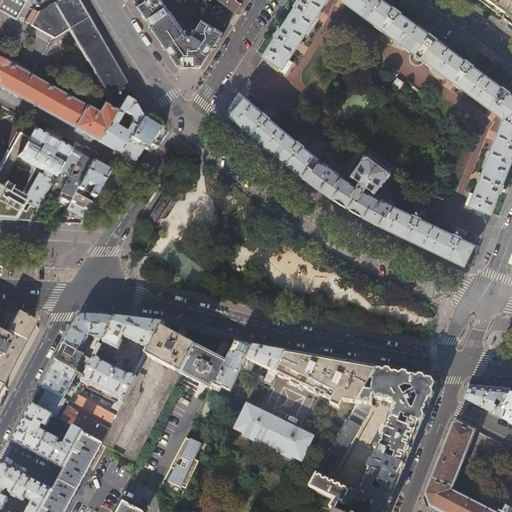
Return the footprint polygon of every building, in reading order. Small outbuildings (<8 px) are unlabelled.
[(98,142),(125,97),(129,89),(118,70),(104,46),(89,20),(76,0),(60,0),(40,13),(32,25),(54,39),(69,30),(108,96),(97,115),(0,60),(0,11),(16,20),(27,1),(25,0),(0,0),(0,88),(66,125),(98,142)] [(216,41),(222,32),(214,27),(216,24),(212,22),(211,25),(203,19),(198,26),(196,29),(193,29),(194,32),(186,32),(186,29),(183,29),(162,0),(145,0),(139,4),(149,19),(150,18),(154,23),(152,25),(166,46),(177,64),(190,63),(202,63),(205,58),(216,41)] [(218,0),(224,4),(236,13),(242,4),(236,0),(218,0)] [(473,206),(491,213),(496,201),(500,191),(501,191),(504,184),(503,184),(509,168),(511,160),(511,94),(509,93),(510,92),(503,87),(502,88),(473,66),(473,65),(467,60),(466,61),(437,39),(437,38),(435,36),(431,34),(430,35),(401,13),(401,12),(395,7),(394,8),(383,0),(298,0),(295,4),(296,5),(293,10),(281,29),(280,28),(276,35),(277,35),(264,55),(280,66),(279,69),(285,73),(293,62),(289,59),(327,0),(344,0),(397,39),(395,41),(402,46),(404,44),(435,67),(434,69),(441,74),(442,72),(504,117),(474,194),(470,192),(464,207),(472,210),(473,206)] [(511,0),(481,0),(511,22),(511,0)] [(393,84),(400,89),(404,83),(398,78),(393,84)] [(240,92),(229,109),(230,115),(246,129),(286,162),(302,175),(325,192),(347,207),(356,212),(379,225),(444,255),(465,265),(472,262),(478,246),(461,238),(461,236),(454,233),(454,235),(420,219),(420,217),(414,214),(413,215),(394,206),(393,208),(362,190),(366,185),(372,189),(375,188),(378,183),(380,184),(389,172),(388,169),(368,154),(363,155),(355,167),(358,169),(354,175),(354,176),(359,180),(356,185),(320,160),(320,159),(304,146),(305,145),(299,140),(298,141),(270,118),(270,117),(264,112),(264,113),(240,92)] [(119,154),(128,139),(141,117),(132,102),(125,97),(98,142),(109,148),(119,154)] [(143,114),(141,117),(128,139),(140,146),(147,134),(155,121),(150,118),(143,114)] [(28,137),(27,140),(34,144),(33,146),(33,148),(25,144),(17,158),(30,165),(30,166),(40,171),(41,170),(42,174),(40,177),(39,176),(24,202),(23,202),(20,208),(20,210),(25,213),(24,216),(31,220),(70,150),(55,142),(48,138),(47,138),(32,130),(28,137)] [(25,144),(27,140),(28,137),(21,134),(11,152),(9,151),(0,166),(0,188),(3,183),(17,158),(25,144)] [(143,148),(140,146),(128,139),(119,154),(124,157),(134,162),(138,155),(143,148)] [(75,142),(70,150),(78,155),(83,147),(75,142)] [(84,147),(58,196),(69,202),(92,162),(96,153),(84,147)] [(94,198),(114,163),(109,160),(106,166),(106,170),(92,162),(77,188),(81,191),(86,183),(93,187),(89,195),(94,198)] [(3,183),(0,188),(0,189),(5,193),(9,186),(3,183)] [(160,224),(161,224),(180,195),(179,194),(178,196),(171,190),(153,217),(161,222),(160,224)] [(80,224),(91,203),(74,193),(69,202),(57,224),(58,224),(80,224)] [(57,224),(69,202),(58,196),(43,223),(57,224)] [(0,197),(0,210),(4,211),(9,202),(0,197)] [(2,335),(0,334),(0,386),(6,390),(13,377),(28,350),(38,330),(28,313),(15,313),(2,335)] [(106,338),(116,318),(103,316),(93,316),(84,316),(78,319),(70,333),(64,345),(84,356),(85,356),(94,340),(90,338),(91,335),(94,337),(106,338)] [(134,320),(116,318),(106,338),(104,343),(118,350),(125,336),(147,348),(132,376),(131,376),(129,376),(102,362),(102,360),(97,357),(94,361),(88,373),(86,377),(86,376),(83,382),(91,386),(92,384),(117,398),(118,401),(123,404),(137,376),(147,357),(162,329),(165,323),(134,320)] [(175,336),(162,329),(147,357),(170,369),(150,407),(151,407),(125,457),(135,463),(181,375),(196,347),(182,340),(183,338),(176,334),(175,336)] [(94,361),(97,357),(103,343),(98,341),(89,359),(94,361)] [(241,372),(253,347),(252,347),(244,344),(237,343),(227,363),(222,372),(225,373),(228,368),(240,374),(241,372)] [(84,356),(64,345),(60,352),(56,361),(78,373),(86,376),(86,377),(88,373),(83,370),(84,368),(79,366),(84,356)] [(227,363),(196,347),(181,375),(212,391),(227,363)] [(276,376),(287,353),(267,349),(253,347),(241,372),(271,387),(276,376)] [(371,380),(377,369),(355,365),(328,360),(287,353),(276,376),(331,402),(330,404),(339,409),(343,401),(352,402),(355,398),(359,400),(365,390),(371,380)] [(74,380),(78,373),(56,361),(52,368),(45,380),(42,388),(47,390),(67,401),(71,403),(61,421),(73,428),(84,434),(102,444),(123,404),(118,401),(114,402),(113,404),(88,391),(86,394),(84,392),(85,390),(81,389),(80,390),(79,389),(83,382),(78,382),(74,380)] [(332,511),(343,511),(347,506),(360,511),(377,511),(385,495),(403,458),(437,386),(433,379),(419,377),(398,373),(377,369),(371,380),(374,381),(372,391),(365,390),(359,400),(310,488),(336,500),(329,510),(332,511)] [(144,380),(137,376),(123,404),(102,444),(112,450),(142,394),(139,393),(141,386),(144,380)] [(494,411),(510,388),(493,387),(470,384),(467,390),(465,396),(494,411)] [(511,388),(510,388),(494,411),(507,419),(511,420),(511,388)] [(57,419),(67,401),(47,390),(42,399),(37,408),(53,417),(57,419)] [(47,428),(53,417),(37,408),(32,405),(21,426),(14,440),(14,441),(15,442),(26,448),(37,454),(48,435),(42,432),(42,431),(42,430),(41,430),(43,427),(47,428)] [(313,438),(245,406),(234,431),(302,463),(313,438)] [(181,497),(216,424),(199,415),(161,487),(181,497)] [(430,507),(439,511),(491,511),(453,493),(476,430),(460,422),(453,425),(447,441),(433,477),(426,495),(430,507)] [(65,469),(84,434),(73,428),(64,446),(62,446),(60,446),(59,445),(60,442),(48,435),(37,454),(52,462),(65,469)] [(65,511),(102,444),(84,434),(65,469),(63,472),(58,481),(53,491),(40,511),(65,511)] [(0,465),(0,509),(1,510),(3,511),(9,500),(4,497),(7,492),(9,491),(10,491),(9,493),(10,494),(23,501),(25,501),(26,499),(33,502),(27,511),(40,511),(53,491),(36,482),(12,469),(3,464),(1,465),(0,465)]
